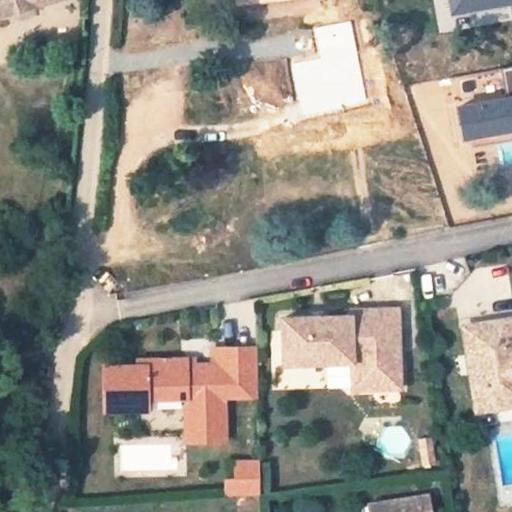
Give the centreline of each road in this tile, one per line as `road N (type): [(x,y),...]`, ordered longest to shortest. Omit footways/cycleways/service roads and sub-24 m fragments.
road 1 (residential): [(103,0),(42,511)]
road 2 (unknown): [(65,335),(153,294),(369,247)]
